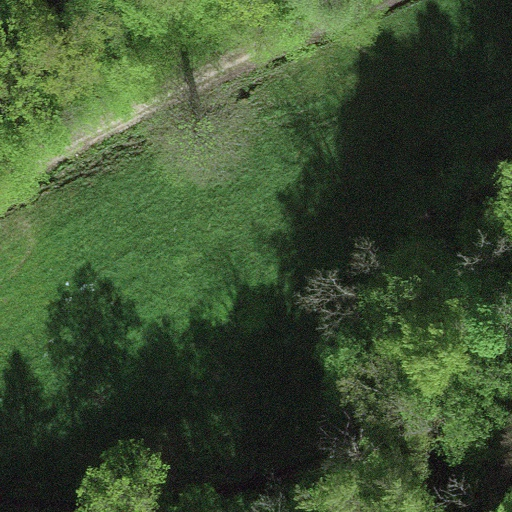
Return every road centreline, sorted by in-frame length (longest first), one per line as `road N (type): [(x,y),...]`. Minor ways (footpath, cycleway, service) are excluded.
road 1 (track): [(0,505),(163,510),(235,502),(511,404)]
road 2 (track): [(0,184),(151,100),(387,0)]
